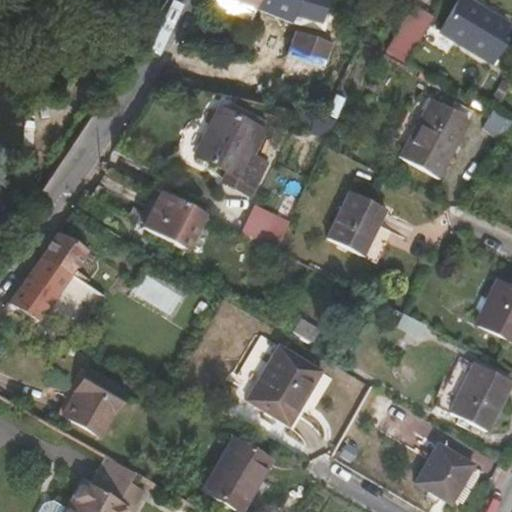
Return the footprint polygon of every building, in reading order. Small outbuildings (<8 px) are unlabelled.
[(254,13),(224,0),(219,0),(216,12),(252,24),(254,13)] [(224,0),(254,13),(259,0),(224,0)] [(259,0),(254,13),(293,26),(295,20),(321,26),(330,0),(259,0)] [(510,29),(464,0),(460,0),(438,34),(493,69),(508,47),(501,42),(510,29)] [(429,25),(410,13),(383,55),(403,65),(429,25)] [(331,47),(296,34),(287,59),(322,69),(331,47)] [(511,83),(511,49),(508,47),(493,69),(511,83)] [(438,106),(429,101),(422,114),(431,119),(438,106)] [(431,119),(422,114),(396,160),(436,183),(469,123),(438,106),(431,119)] [(217,110),(193,157),(235,179),(232,187),(249,196),(265,165),(252,157),(264,133),(217,110)] [(484,131),(503,141),(511,125),(511,123),(494,114),(484,131)] [(157,194),(139,230),(184,253),(202,216),(157,194)] [(384,213),(348,196),(324,241),(360,260),(384,213)] [(251,204),(239,231),(277,247),(288,219),(251,204)] [(86,254),(56,237),(37,263),(69,278),(86,254)] [(69,278),(37,263),(6,305),(36,322),(69,278)] [(172,315),(183,296),(145,274),(134,292),(172,315)] [(60,294),(86,314),(100,295),(74,275),(60,294)] [(511,290),(498,284),(477,327),(511,343),(511,290)] [(322,373),(279,348),(245,405),(288,430),(322,373)] [(511,395),(511,387),(479,369),(452,418),(487,439),(511,395)] [(73,392),(75,394),(61,417),(99,439),(125,393),(85,370),(73,392)] [(228,441),(199,492),(233,511),(239,511),(267,464),(228,441)] [(474,467),(437,447),(415,486),(452,507),(474,467)] [(125,511),(128,508),(120,503),(137,475),(128,470),(107,458),(90,486),(83,482),(66,511),(59,508),(53,509),(51,511),(125,511)]
